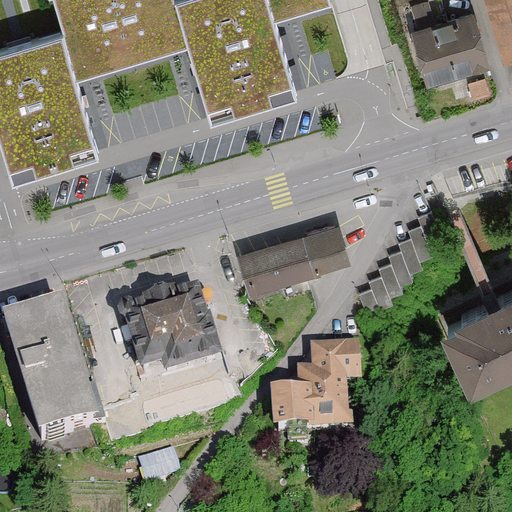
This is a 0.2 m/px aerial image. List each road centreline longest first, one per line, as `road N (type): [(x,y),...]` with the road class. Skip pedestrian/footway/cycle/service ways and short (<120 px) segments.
road 1 (residential): [(169,511),(338,307),(388,214),(393,159)]
road 2 (secondary): [(393,159),(0,271)]
road 3 (secondary): [(511,122),(393,159)]
